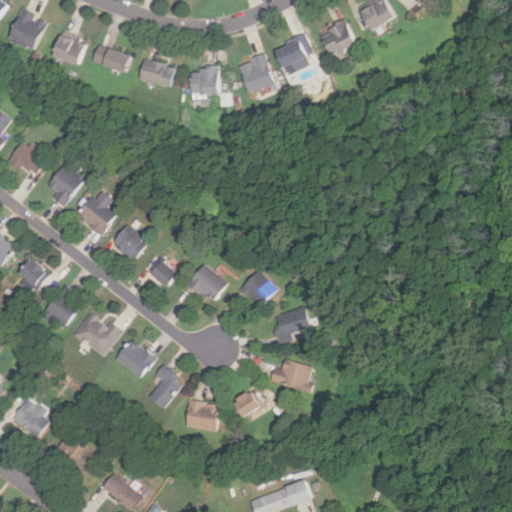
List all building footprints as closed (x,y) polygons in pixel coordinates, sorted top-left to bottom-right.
[(0,0),(0,19),(11,5),(4,0),(0,0)] [(377,0),(361,9),(371,29),(396,16),(387,0),(377,0)] [(49,22),(24,8),(8,35),(34,49),(49,22)] [(357,43),(346,20),(321,32),(331,55),(357,43)] [(80,65),(89,43),(61,33),(53,54),(80,65)] [(275,48),(282,65),(314,53),(307,35),(275,48)] [(127,73),(133,56),(100,43),(94,60),(127,73)] [(276,82),(265,54),(239,64),(250,93),(276,82)] [(172,86),(177,66),(145,58),(140,78),(172,86)] [(220,93),(220,67),(192,67),(192,93),(220,93)] [(0,142),(15,121),(0,110),(0,142)] [(33,176),(47,160),(25,140),(11,157),(33,176)] [(65,206),(87,179),(67,163),(49,185),(58,192),(54,197),(65,206)] [(109,207),(115,200),(102,189),(79,214),(101,234),(118,216),(109,207)] [(114,242),(135,261),(150,243),(129,225),(114,242)] [(0,266),(1,267),(17,246),(0,233),(0,266)] [(38,288),(50,275),(31,258),(19,272),(38,288)] [(168,287),(179,274),(162,260),(152,273),(168,287)] [(215,303),(229,281),(204,264),(189,286),(215,303)] [(243,287),(260,307),(279,290),(262,270),(243,287)] [(78,295),(67,285),(45,311),(64,328),(83,307),(74,299),(78,295)] [(293,332),(313,327),(308,309),(274,317),(281,345),(295,341),(293,332)] [(107,326),(93,313),(75,333),(103,357),(125,333),(112,321),(107,326)] [(117,360),(142,378),(157,357),(131,339),(117,360)] [(276,367),(272,381),(306,391),(314,367),(285,358),(282,368),(276,367)] [(180,377),(165,365),(157,375),(163,380),(149,397),(164,409),(183,386),(177,381),(180,377)] [(0,384),(0,401),(8,390),(0,384)] [(264,405),(255,389),(233,401),(243,418),(264,405)] [(52,421),(29,400),(14,417),(37,438),(52,421)] [(216,431),(220,405),(191,400),(187,426),(216,431)] [(86,475),(99,461),(70,435),(57,449),(86,475)] [(104,487),(132,510),(143,497),(115,473),(104,487)] [(276,511),(312,500),(306,481),(251,500),(255,511),(276,511)]
